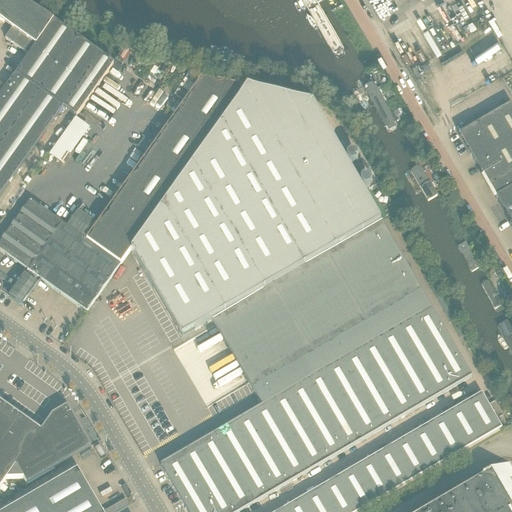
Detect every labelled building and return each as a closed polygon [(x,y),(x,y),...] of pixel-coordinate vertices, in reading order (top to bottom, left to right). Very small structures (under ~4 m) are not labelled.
[(5,40),(28,57),(29,57),(54,23),(21,0),(0,0),(0,21),(12,30),(5,40)] [(301,0),(304,4),(331,52),(333,55),(335,57),(337,58),(340,58),(342,57),(343,56),(345,54),(345,52),(344,48),(343,46),(316,0),(301,0)] [(1,95),(0,96),(0,196),(48,129),(62,109),(75,119),(113,66),(54,23),(29,57),(28,57),(1,95)] [(1,241),(0,242),(0,252),(27,271),(9,297),(22,307),(40,281),(86,313),(130,252),(245,91),(244,91),(209,83),(200,81),(199,82),(97,225),(77,212),(66,227),(48,214),(29,201),(1,241)] [(368,81),(367,82),(366,82),(365,83),(365,85),(365,87),(366,90),(367,92),(384,121),(386,125),(388,127),(390,128),(391,128),(392,128),(394,128),(395,127),(395,126),(396,125),(395,123),(395,120),(393,116),(376,87),(374,85),(373,83),(371,82),(369,81),(368,81)] [(245,91),(130,252),(181,338),(211,320),(380,222),(369,204),(312,105),(246,89),(245,91)] [(459,136),(475,163),(511,141),(511,108),(510,105),(459,136)] [(75,119),(48,157),(63,167),(90,130),(75,119)] [(511,141),(475,163),(489,187),(511,173),(511,141)] [(419,160),(412,164),(431,195),(437,191),(419,160)] [(511,173),(489,187),(503,212),(511,206),(511,173)] [(511,206),(503,212),(511,227),(511,206)] [(211,320),(262,407),(431,308),(381,222),(211,320)] [(464,243),(457,247),(471,272),(479,268),(464,243)] [(485,260),(479,264),(482,269),(488,266),(485,260)] [(479,282),(478,282),(477,283),(476,285),(476,286),(477,288),(489,309),(490,311),(491,312),(493,312),(494,312),(495,311),(496,310),(496,308),(494,305),(482,283),(481,282),(479,282)] [(160,466),(184,507),(186,511),(240,511),(471,378),(431,308),(262,407),(160,466)] [(511,331),(506,321),(497,326),(511,354),(511,331)] [(481,395),(280,511),(358,511),(500,429),(481,395)] [(0,487),(6,479),(41,431),(34,426),(0,401),(0,487)] [(41,431),(6,479),(22,479),(26,485),(81,453),(90,447),(66,407),(51,415),(41,431)] [(511,511),(511,490),(506,480),(511,476),(511,467),(509,462),(464,488),(464,489),(424,511),(511,511)] [(100,511),(76,471),(67,476),(5,511),(100,511)]
